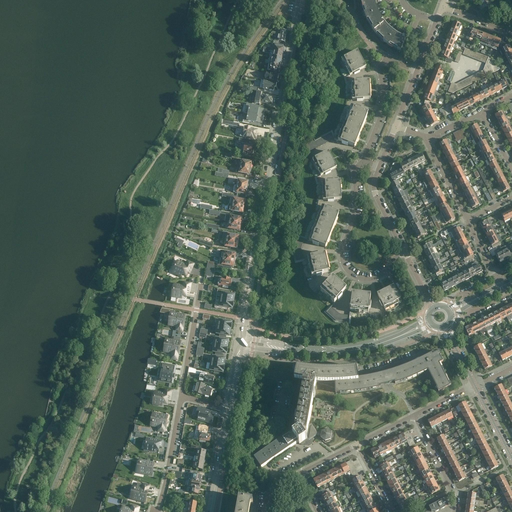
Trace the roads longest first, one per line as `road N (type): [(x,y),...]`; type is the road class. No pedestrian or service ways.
road 1 (secondary): [(241,336),(300,0)]
road 2 (residential): [(312,154),(334,143),(365,155),(382,105),(381,67),(387,58),(418,71)]
road 3 (residential): [(403,252),(370,279),(352,275),(342,261),(354,170),(362,161)]
road 4 (secondary): [(282,348),(362,347),(410,331)]
